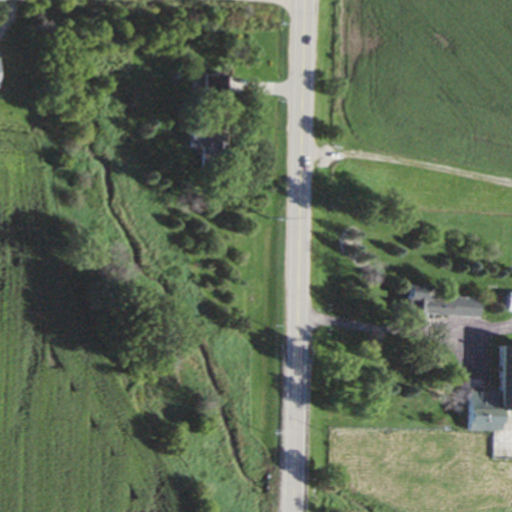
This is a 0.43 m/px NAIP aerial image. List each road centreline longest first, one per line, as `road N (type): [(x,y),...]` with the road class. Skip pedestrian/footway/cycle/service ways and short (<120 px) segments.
road 1 (secondary): [(292,511),(304,0)]
road 2 (residential): [(0,6),(304,7)]
